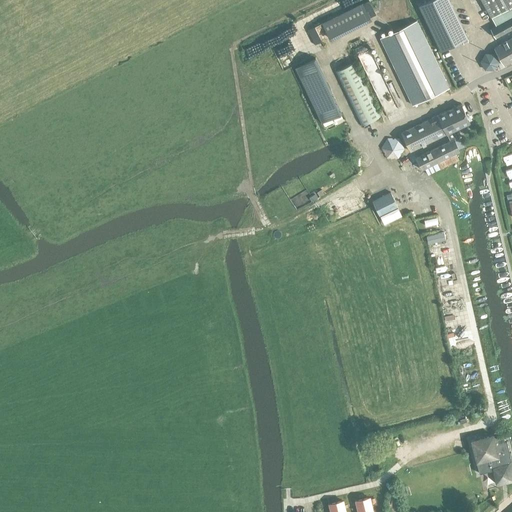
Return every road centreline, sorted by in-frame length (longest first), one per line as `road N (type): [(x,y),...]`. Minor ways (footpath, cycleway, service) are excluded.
road 1 (track): [(267,228),(248,189),(233,46),(326,0)]
road 2 (track): [(465,430),(423,441),(380,482),(286,501),(286,511)]
road 3 (track): [(384,171),(277,225),(209,238)]
